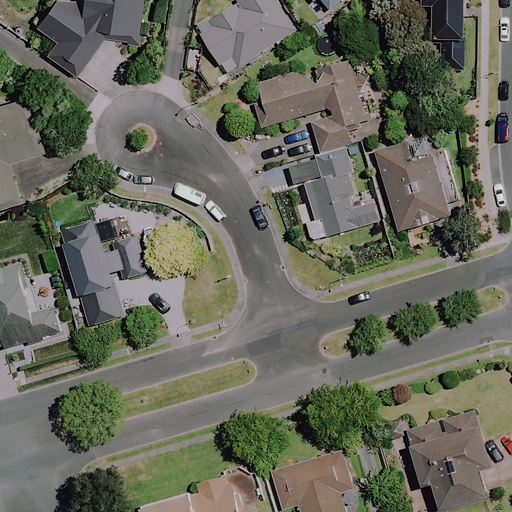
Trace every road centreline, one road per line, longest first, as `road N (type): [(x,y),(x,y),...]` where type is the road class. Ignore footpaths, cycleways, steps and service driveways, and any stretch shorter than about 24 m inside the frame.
road 1 (residential): [(297,385),(42,464)]
road 2 (residential): [(26,411),(279,330)]
road 3 (residential): [(142,136),(205,177),(245,226),(279,330)]
road 4 (residential): [(279,330),(511,265)]
road 5 (residential): [(511,319),(297,385)]
